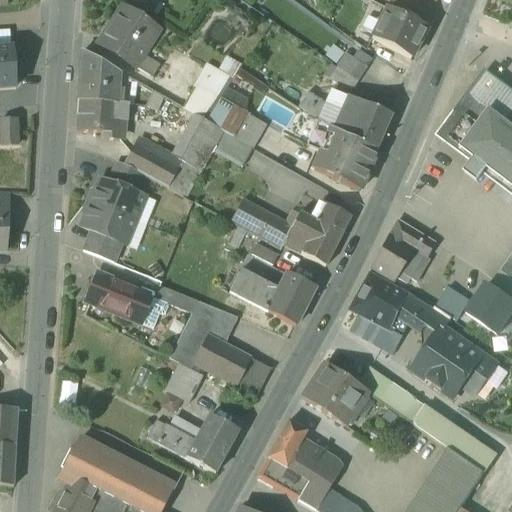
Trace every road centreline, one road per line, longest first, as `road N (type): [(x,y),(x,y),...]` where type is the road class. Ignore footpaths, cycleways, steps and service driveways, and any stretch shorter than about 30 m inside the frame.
road 1 (residential): [(215,511),(393,182),(459,14)]
road 2 (secondary): [(25,511),(62,15)]
